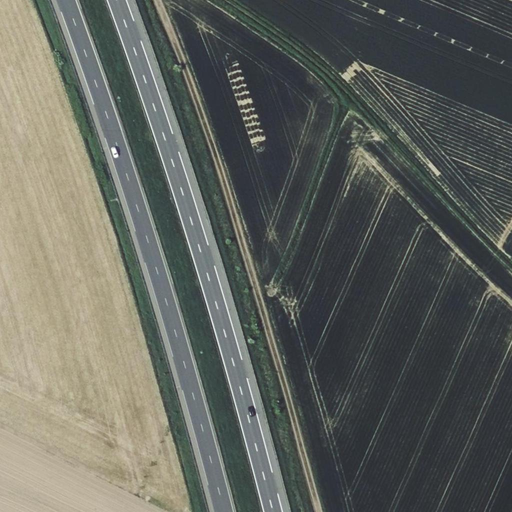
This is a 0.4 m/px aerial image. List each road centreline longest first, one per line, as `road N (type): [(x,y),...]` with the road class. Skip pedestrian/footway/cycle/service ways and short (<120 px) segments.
road 1 (motorway): [(66,0),(150,248),(224,511)]
road 2 (track): [(314,511),(277,371),(156,0)]
road 3 (motorway): [(273,511),(191,218),(117,0)]
